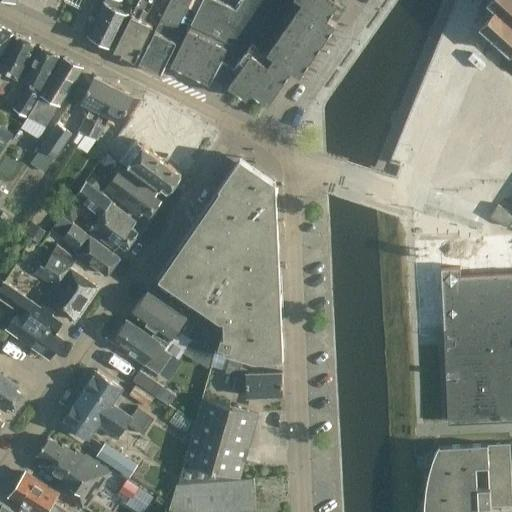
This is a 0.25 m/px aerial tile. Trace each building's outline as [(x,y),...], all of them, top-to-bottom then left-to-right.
[(104,0),(86,36),(110,48),(127,13),(114,7),(117,0),(104,0)] [(153,0),(138,0),(113,49),(135,60),(152,25),(138,18),(143,9),(148,12),(153,0)] [(190,0),(169,0),(138,62),(160,72),(176,40),(172,38),(177,27),(190,0)] [(241,0),(236,8),(218,0),(201,0),(170,63),(181,69),(208,81),(207,83),(218,89),(223,78),(226,74),(226,73),(232,77),(228,83),(246,96),(251,90),(268,101),(291,68),(296,72),(299,74),(300,73),(319,45),(335,22),(332,19),(327,16),(334,6),(338,0),(241,0)] [(511,0),(488,0),(487,1),(495,8),(480,26),(490,34),(511,55),(511,0)] [(0,53),(1,52),(15,31),(0,24),(0,53)] [(5,54),(1,52),(0,54),(0,77),(3,72),(18,79),(37,43),(16,33),(5,54)] [(60,55),(39,45),(22,81),(28,84),(14,108),(27,116),(38,95),(39,96),(44,90),(60,55)] [(84,67),(65,56),(29,116),(46,126),(59,104),(60,105),(84,67)] [(79,130),(89,135),(114,86),(94,76),(81,101),(92,106),(79,130)] [(134,96),(114,86),(89,135),(98,140),(111,116),(121,121),(134,96)] [(203,125),(146,93),(125,123),(186,166),(206,138),(203,125)] [(0,124),(0,139),(5,143),(12,134),(0,124)] [(55,156),(70,134),(54,124),(40,146),(41,147),(55,156)] [(165,185),(170,189),(181,173),(142,144),(128,165),(162,188),(165,185)] [(41,147),(31,162),(44,172),(55,156),(41,147)] [(224,345),(224,348),(224,350),(255,359),(276,358),(283,357),(281,298),(280,290),(280,283),(278,242),(278,241),(277,206),(276,180),(259,169),(240,156),(157,276),(220,319),(223,318),(224,334),(221,334),(218,343),(224,345)] [(149,216),(161,200),(154,195),(157,191),(122,164),(104,189),(139,216),(142,212),(149,216)] [(125,248),(138,231),(131,227),(136,221),(109,201),(111,198),(86,179),(74,195),(100,214),(90,228),(116,247),(119,244),(125,248)] [(77,216),(76,208),(70,204),(62,215),(72,223),(73,222),(77,216)] [(490,216),(508,227),(511,221),(511,212),(497,204),(490,216)] [(40,240),(46,230),(32,221),(25,230),(40,240)] [(73,222),(72,223),(63,235),(77,246),(74,250),(107,273),(120,255),(73,222)] [(46,300),(75,320),(99,284),(71,266),(77,257),(56,243),(46,257),(45,256),(35,272),(49,281),(51,278),(58,283),(46,300)] [(448,423),(511,419),(511,273),(448,276),(441,276),(443,327),(448,423)] [(43,303),(40,306),(4,281),(0,287),(0,295),(20,309),(8,327),(50,356),(62,338),(55,332),(62,321),(52,314),(54,310),(43,303)] [(186,349),(172,340),(174,336),(189,316),(149,288),(131,313),(146,323),(166,337),(164,340),(169,344),(166,348),(180,358),(183,353),(186,349)] [(219,326),(201,313),(187,333),(193,338),(207,344),(219,326)] [(163,349),(164,347),(167,342),(154,333),(152,336),(126,319),(112,339),(130,351),(129,353),(145,363),(146,364),(149,366),(159,373),(171,355),(163,349)] [(236,377),(233,387),(247,391),(247,395),(283,393),(282,372),(277,372),(247,373),(247,368),(241,366),(244,357),(231,353),(225,374),(236,377)] [(132,379),(154,395),(161,385),(140,369),(132,379)] [(132,417),(112,403),(122,388),(95,371),(79,395),(126,427),(128,424),(142,433),(153,417),(139,408),(132,417)] [(8,405),(13,409),(23,394),(16,389),(19,385),(0,373),(0,407),(4,410),(8,405)] [(129,393),(147,406),(154,396),(135,384),(129,393)] [(126,427),(79,395),(62,421),(88,438),(97,425),(118,438),(126,427)] [(175,482),(176,482),(241,478),(258,415),(202,397),(175,482)] [(98,487),(109,470),(85,454),(84,456),(75,450),(74,451),(63,444),(61,446),(47,437),(36,453),(44,458),(40,464),(62,478),(55,488),(85,508),(91,498),(98,487)] [(137,464),(105,442),(96,455),(129,477),(137,464)] [(471,511),(471,507),(475,507),(491,506),(511,504),(511,496),(509,443),(508,443),(487,444),(487,443),(437,445),(429,468),(424,495),(424,511),(471,511)] [(44,511),(45,511),(47,511),(70,511),(71,511),(53,499),(57,494),(26,472),(23,476),(21,476),(17,482),(18,484),(10,495),(32,510),(31,511),(44,511)] [(131,498),(139,486),(126,478),(118,490),(131,498)] [(254,478),(241,478),(176,482),(175,482),(167,511),(255,511),(254,478)]
